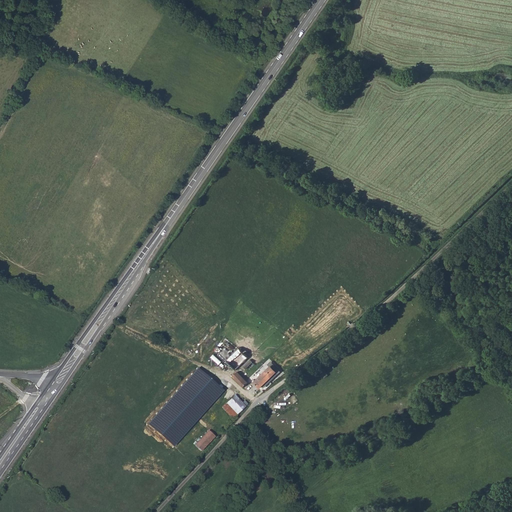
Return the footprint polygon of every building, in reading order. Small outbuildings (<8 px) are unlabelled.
[(239,348),(226,362),(235,371),(248,358),(239,348)] [(166,360),(176,365),(179,360),(168,355),(166,360)] [(251,360),(244,368),(246,370),(253,363),(251,360)] [(149,424),(175,447),(225,391),(199,368),(149,424)] [(262,376),(255,383),(260,389),(276,374),(270,368),(263,375),(262,374),(261,375),(262,376)] [(241,370),(238,373),(244,380),(247,377),(241,370)] [(238,373),(233,378),(243,388),(248,384),(244,380),(238,373)] [(232,419),(244,408),(241,404),(233,397),(222,408),(232,419)] [(208,432),(195,446),(201,452),(215,437),(208,432)]
